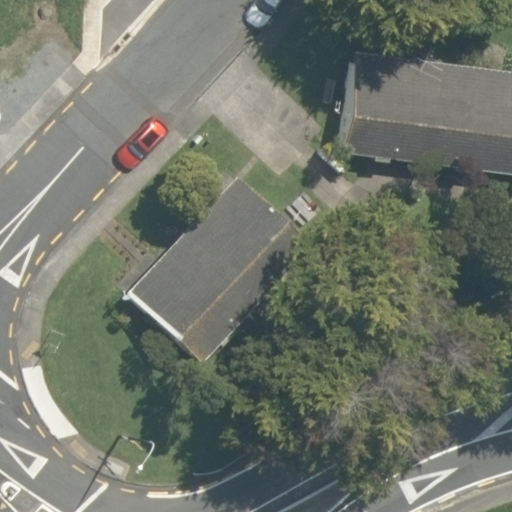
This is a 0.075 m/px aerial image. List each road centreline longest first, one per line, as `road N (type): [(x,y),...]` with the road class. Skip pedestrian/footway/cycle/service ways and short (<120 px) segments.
road 1 (residential): [(0,238),(208,0)]
road 2 (secondary): [(511,427),(334,511)]
